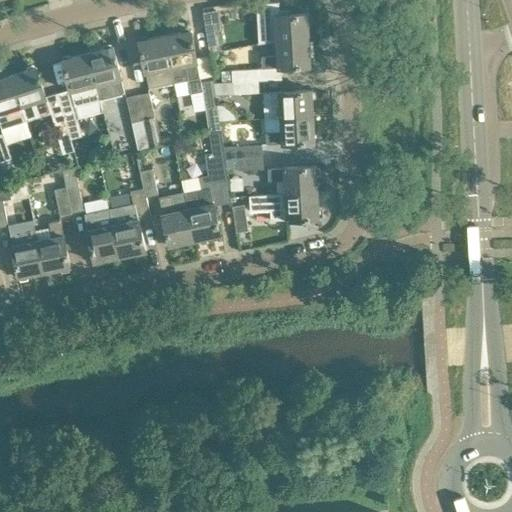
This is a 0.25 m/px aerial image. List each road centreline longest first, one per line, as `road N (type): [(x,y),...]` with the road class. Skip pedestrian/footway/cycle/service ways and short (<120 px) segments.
road 1 (residential): [(0,317),(330,252),(342,243),(358,216),(344,0)]
road 2 (secondary): [(465,0),(482,288)]
road 3 (secondary): [(482,288),(468,447)]
road 4 (secondary): [(503,445),(482,288)]
road 5 (residential): [(139,0),(0,37)]
